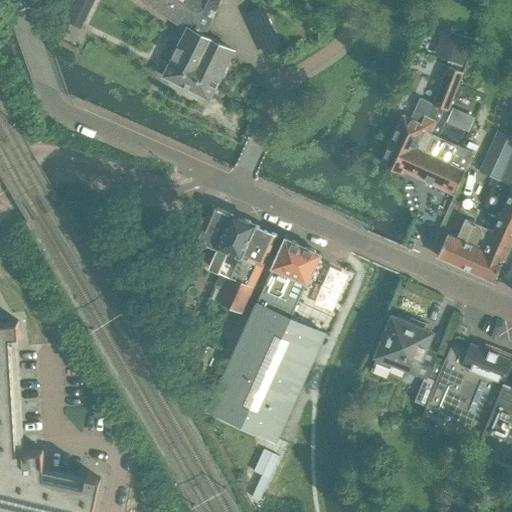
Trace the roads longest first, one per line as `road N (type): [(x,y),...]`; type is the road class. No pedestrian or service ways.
road 1 (residential): [(511,308),(215,179)]
road 2 (residential): [(215,179),(58,109),(13,0)]
road 3 (residential): [(0,194),(63,163),(165,191),(215,179)]
